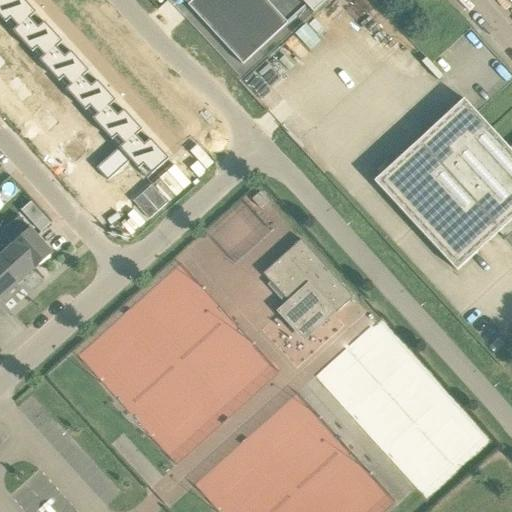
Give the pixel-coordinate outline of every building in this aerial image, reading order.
[(0,0),(0,16),(14,32),(30,18),(37,13),(36,12),(27,2),(24,0),(0,0)] [(193,0),(188,5),(243,65),(307,6),(313,14),(328,0),(193,0)] [(30,18),(14,32),(41,61),(56,47),(57,48),(63,42),(62,41),(53,31),(53,32),(50,28),(51,28),(45,22),(39,27),(30,18)] [(43,64),(67,90),(83,76),(83,77),(90,71),(89,71),(80,61),(77,58),(71,51),(65,57),(57,48),(56,47),(41,61),(43,64)] [(92,86),(83,77),(83,76),(67,90),(94,120),(109,106),(110,106),(116,101),(116,100),(107,90),(106,90),(103,87),(104,87),(98,80),(92,86)] [(511,146),(510,149),(464,99),(375,182),(458,271),(499,233),(505,240),(511,233),(511,146)] [(109,106),(94,120),(120,148),(120,149),(136,135),(137,136),(143,130),(142,129),(133,120),(130,117),(130,116),(124,110),(118,115),(110,106),(109,106)] [(120,149),(120,148),(97,169),(98,170),(108,181),(131,161),(148,179),(170,159),(160,149),(157,146),(151,139),(145,145),(137,136),(136,135),(120,149)] [(20,189),(11,179),(0,188),(0,191),(7,200),(20,189)] [(43,215),(33,224),(41,232),(50,224),(43,215)] [(31,229),(13,244),(36,269),(53,254),(31,229)] [(291,304),(311,327),(336,305),(340,310),(354,298),(302,240),(264,274),(290,303),(288,304),(290,306),(291,304)] [(13,245),(0,256),(0,263),(19,284),(35,270),(36,269),(13,244),(13,245)] [(0,299),(1,300),(19,284),(0,263),(0,299)]
